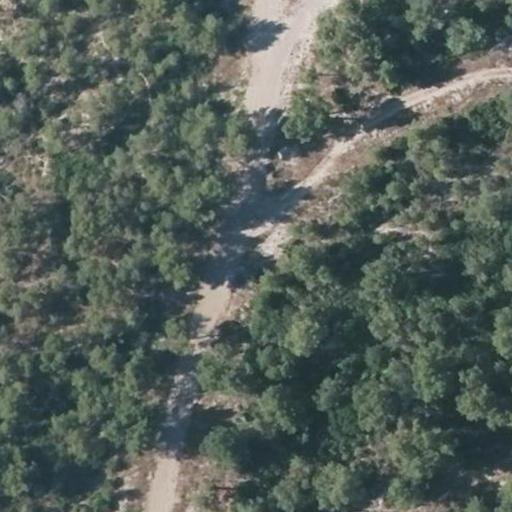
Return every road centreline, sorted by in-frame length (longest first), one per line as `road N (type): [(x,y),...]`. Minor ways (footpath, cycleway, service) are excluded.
road 1 (track): [(271,0),(255,185),(169,455),(161,511)]
road 2 (track): [(511,77),(338,142),(255,185)]
